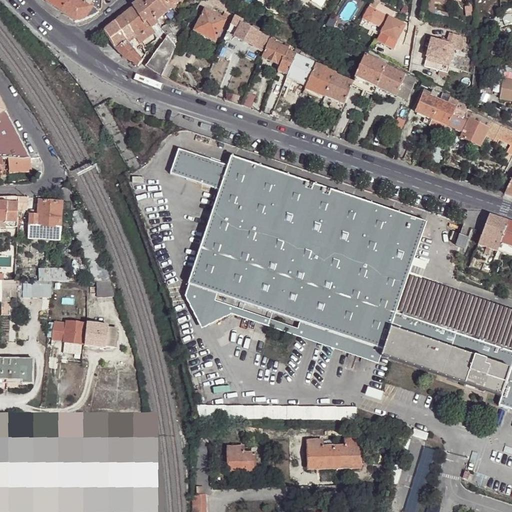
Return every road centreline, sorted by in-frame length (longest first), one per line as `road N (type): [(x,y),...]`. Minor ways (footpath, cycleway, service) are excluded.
road 1 (secondary): [(511,209),(164,94)]
road 2 (residential): [(0,85),(52,171),(33,190),(0,190)]
